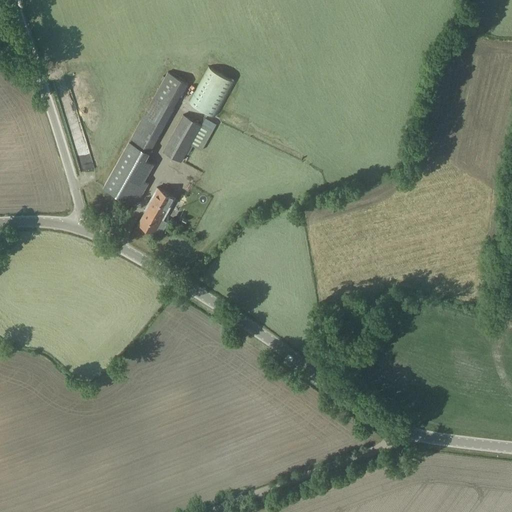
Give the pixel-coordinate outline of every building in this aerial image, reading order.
[(215,117),(235,82),(209,67),(189,102),(215,117)] [(187,84),(167,72),(128,142),(126,146),(103,187),(136,205),(159,164),(147,158),(149,154),(187,84)] [(181,161),(202,124),(183,114),(162,151),(181,161)] [(71,140),(72,164),(84,163),(82,139),(71,140)] [(80,168),(82,180),(78,180),(80,187),(93,185),(90,167),(80,168)] [(145,210),(146,210),(139,223),(155,232),(161,219),(163,220),(175,198),(157,188),(145,210)]
